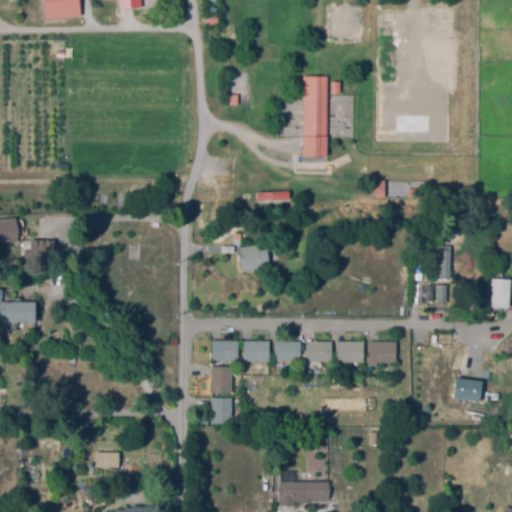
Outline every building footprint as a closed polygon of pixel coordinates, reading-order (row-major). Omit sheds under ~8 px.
[(330,9),(366,9),(366,45),(330,44),(330,9)] [(381,39),(455,39),(456,39),(456,142),(381,142),(381,39)] [(236,70),(228,70),(227,104),(236,104),(236,70)] [(231,73),(249,72),(249,105),(232,105),(231,73)] [(305,77),(330,77),(330,158),(306,158),(305,77)] [(374,197),(383,197),(384,181),(375,180),(374,197)] [(380,200),(380,183),(390,182),(390,199),(380,200)] [(0,243),(0,217),(16,215),(19,241),(0,243)] [(298,231),(298,221),(308,220),(309,230),(298,231)] [(23,258),(23,251),(31,251),(31,240),(53,239),(54,257),(23,258)] [(242,271),(239,248),(266,244),(270,267),(242,271)] [(451,276),(434,276),(434,245),(442,245),(442,246),(451,246),(451,276)] [(506,310),(490,308),(495,273),(502,274),(501,278),(511,280),(506,310)] [(446,301),(437,301),(438,284),(447,284),(446,301)] [(35,320),(0,320),(0,288),(2,288),(2,301),(35,301),(35,320)] [(238,360),(213,360),(213,340),(238,340),(238,360)] [(245,360),(244,341),(270,340),(270,359),(245,360)] [(300,360),(275,360),(276,340),(300,341),(300,360)] [(377,364),(368,364),(369,340),(397,341),(396,362),(377,361),(377,364)] [(332,361),(307,361),(307,341),(332,341),(332,361)] [(345,363),(337,363),(337,341),(363,341),(363,361),(345,361),(345,363)] [(232,392),(213,392),(213,365),(232,365),(232,392)] [(452,398),(479,400),(481,380),(454,378),(452,398)] [(213,421),(212,397),(231,397),(231,403),(238,402),(238,407),(231,408),(232,421),(213,421)] [(376,442),(369,441),(369,432),(377,433),(376,442)] [(118,467),(97,466),(97,451),(119,452),(118,467)] [(295,504),(279,504),(279,476),(283,476),(283,471),(295,471),(295,481),(328,481),(328,499),(308,499),(308,502),(295,502),(295,504)] [(62,487),(61,472),(70,472),(72,486),(62,487)]
